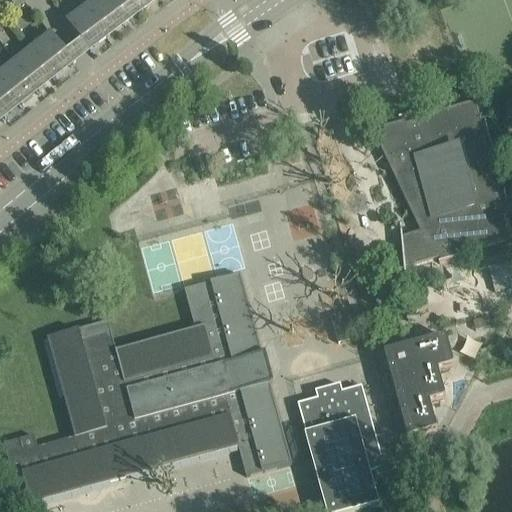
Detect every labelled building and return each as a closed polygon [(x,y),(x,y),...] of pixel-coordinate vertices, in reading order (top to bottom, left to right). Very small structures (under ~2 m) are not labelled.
[(16,0),(12,4),(18,11),(25,4),(21,0),(16,0)] [(103,0),(99,0),(87,10),(85,11),(105,38),(122,25),(103,0)] [(130,0),(103,0),(122,25),(140,12),(130,0)] [(130,0),(140,12),(156,0),(130,0)] [(85,11),(87,10),(85,7),(65,22),(87,51),(105,38),(85,11)] [(30,49),(32,52),(34,50),(55,76),(72,63),(49,34),(30,49)] [(34,50),(32,52),(16,64),(38,90),(55,76),(34,50)] [(16,64),(0,76),(0,78),(20,104),(38,90),(16,64)] [(0,78),(0,113),(3,117),(20,104),(0,78)] [(401,238),(404,275),(406,275),(405,270),(440,261),(441,264),(439,265),(440,266),(451,262),(462,260),(462,258),(461,259),(460,255),(511,240),(511,238),(506,216),(509,215),(510,217),(511,217),(508,205),(505,194),(504,194),(504,196),(501,197),(487,148),(491,147),(491,149),(492,148),(489,137),(486,126),(485,126),(485,128),(482,128),(475,104),(422,119),(421,115),(422,115),(422,114),(411,117),(399,120),(400,121),(401,121),(402,124),(373,132),(371,128),(370,128),(420,234),(402,239),(402,238),(401,238)] [(511,262),(490,268),(501,307),(511,304),(511,262)] [(109,324),(47,341),(48,343),(49,342),(76,440),(38,450),(35,438),(3,447),(9,470),(20,467),(31,507),(238,450),(246,479),(292,466),(240,277),(184,292),(195,332),(117,354),(109,324)] [(331,319),(338,346),(350,342),(342,315),(331,319)] [(489,319),(473,323),(475,332),(491,329),(489,319)] [(384,356),(408,441),(437,433),(430,405),(446,401),(438,373),(454,369),(446,339),(384,356)] [(317,396),(316,393),(315,394),(317,401),(298,407),(306,437),(305,438),(305,439),(307,439),(326,511),(365,511),(379,508),(379,506),(377,507),(369,475),(384,471),(362,388),(342,394),(340,387),(339,387),(326,391),(327,393),(317,396)]
